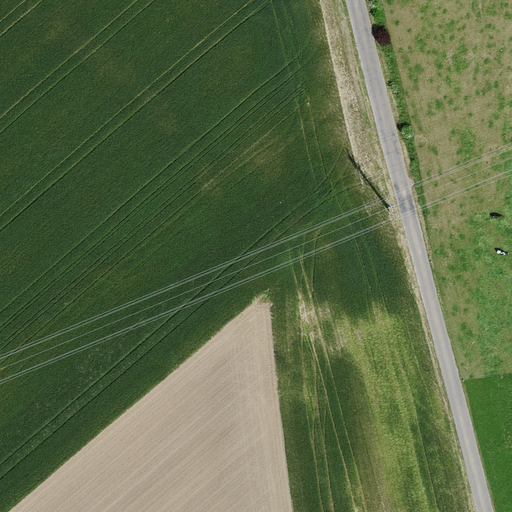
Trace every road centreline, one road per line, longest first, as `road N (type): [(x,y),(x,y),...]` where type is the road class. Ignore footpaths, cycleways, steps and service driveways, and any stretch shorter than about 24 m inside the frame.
road 1 (unclassified): [(355,0),(422,270)]
road 2 (unclassified): [(484,511),(422,270)]
